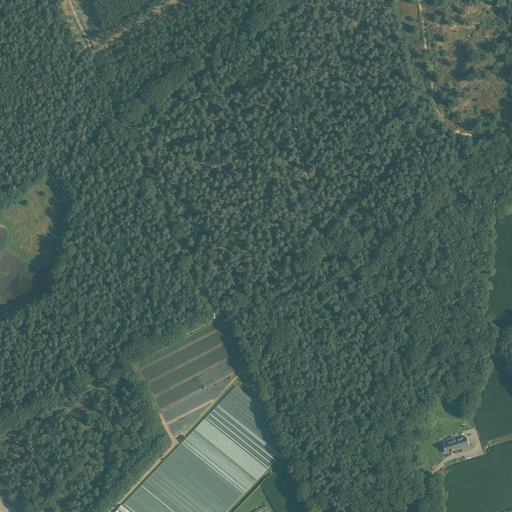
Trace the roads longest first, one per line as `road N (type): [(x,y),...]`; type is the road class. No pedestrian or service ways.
road 1 (track): [(277,0),(298,88),(300,155),(326,252)]
road 2 (track): [(212,317),(0,429)]
road 3 (track): [(308,511),(225,311)]
road 4 (track): [(212,317),(126,119)]
road 5 (track): [(0,354),(55,253),(67,209),(50,175),(53,163)]
road 6 (track): [(294,0),(126,119)]
road 7 (track): [(326,252),(212,317)]
